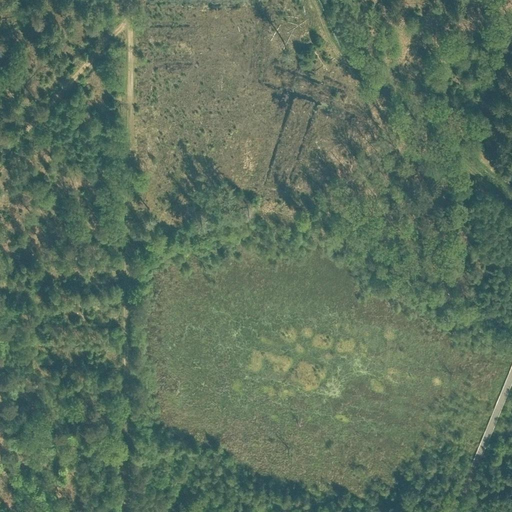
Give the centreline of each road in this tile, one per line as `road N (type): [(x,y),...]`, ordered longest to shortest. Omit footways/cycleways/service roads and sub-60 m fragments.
road 1 (track): [(123,511),(130,16)]
road 2 (track): [(0,158),(130,16),(131,0)]
